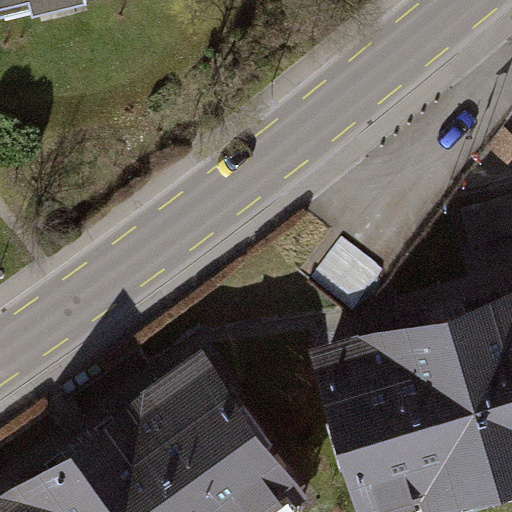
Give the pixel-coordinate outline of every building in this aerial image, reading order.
[(64,11),(60,0),(0,0),(0,13),(31,6),(34,18),(64,11)] [(60,0),(64,11),(89,5),(87,0),(60,0)] [(342,243),(326,268),(364,293),(381,267),(342,243)] [(511,301),(452,319),(315,358),(359,511),(471,511),(511,500),(511,301)] [(78,444),(0,496),(0,511),(314,511),(318,509),(214,354),(78,444)]
